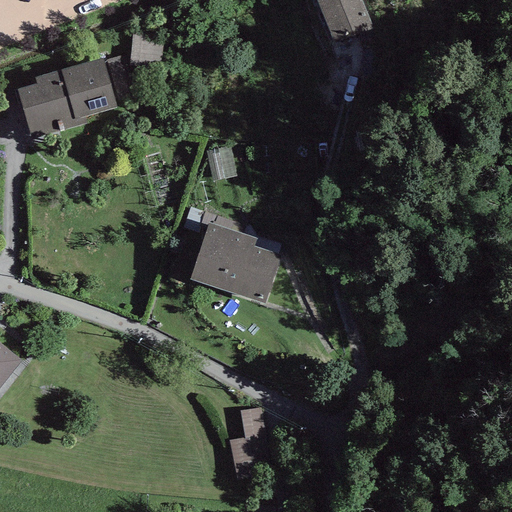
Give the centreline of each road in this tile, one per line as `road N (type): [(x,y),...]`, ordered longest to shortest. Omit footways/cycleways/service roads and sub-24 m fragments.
road 1 (track): [(353,57),(327,183),(328,232),(360,381),(348,416),(324,433)]
road 2 (unclassified): [(0,284),(137,328),(272,400)]
